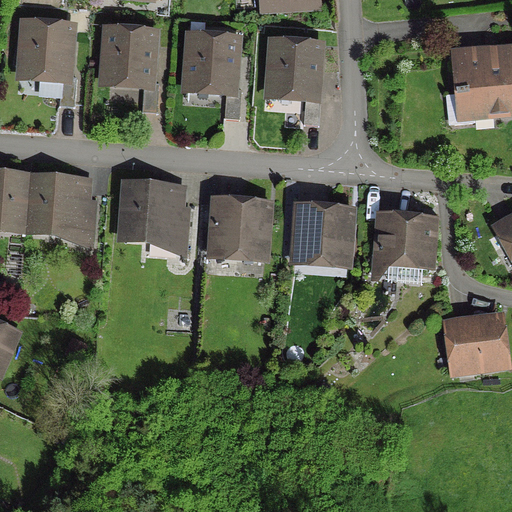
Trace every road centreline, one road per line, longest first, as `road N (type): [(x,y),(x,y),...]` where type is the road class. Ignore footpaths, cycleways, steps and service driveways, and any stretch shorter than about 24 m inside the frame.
road 1 (residential): [(348,173),(0,147)]
road 2 (residential): [(344,0),(348,173)]
road 3 (residential): [(478,185),(348,173)]
